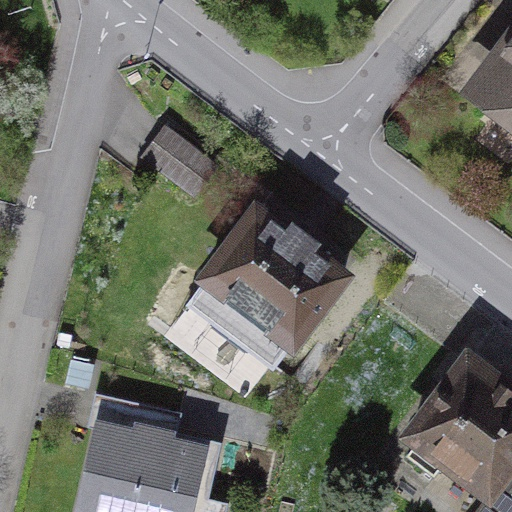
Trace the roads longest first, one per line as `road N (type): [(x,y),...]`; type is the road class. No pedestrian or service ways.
road 1 (residential): [(115,5),(81,52),(0,421)]
road 2 (residential): [(115,5),(328,161)]
road 3 (residential): [(328,161),(511,300)]
road 4 (residential): [(451,0),(328,161)]
